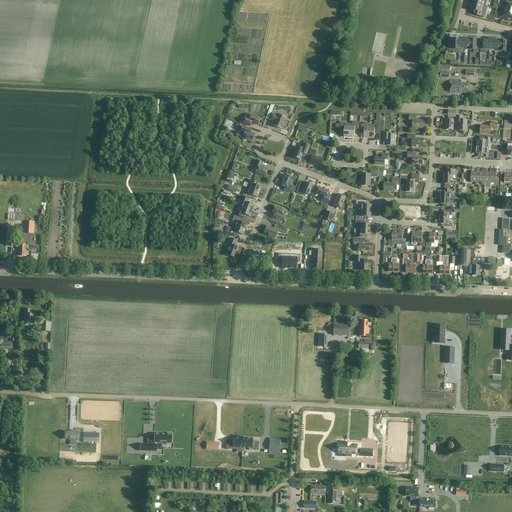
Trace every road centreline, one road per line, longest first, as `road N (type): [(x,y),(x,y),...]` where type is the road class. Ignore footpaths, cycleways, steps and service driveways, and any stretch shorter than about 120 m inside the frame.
road 1 (unclassified): [(511,414),(0,391)]
road 2 (tertiary): [(236,280),(0,269)]
road 3 (tertiary): [(376,286),(236,280)]
road 4 (tertiary): [(511,292),(376,286)]
road 5 (residential): [(279,162),(236,280)]
